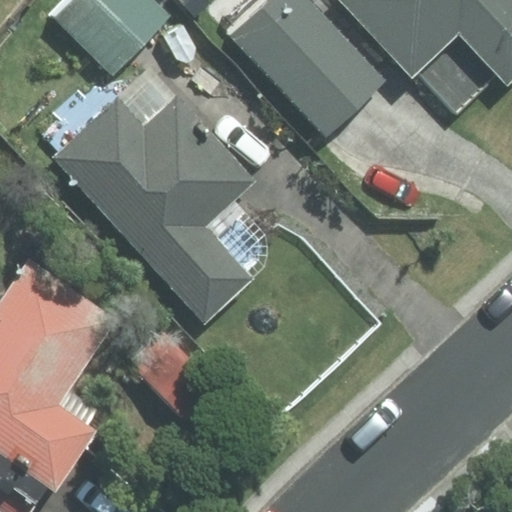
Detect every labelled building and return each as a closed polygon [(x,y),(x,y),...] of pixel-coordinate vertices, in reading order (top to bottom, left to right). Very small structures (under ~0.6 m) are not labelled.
[(170,14),(155,0),(72,0),(56,16),(114,72),(170,14)] [(305,0),(264,0),(230,33),(328,134),(383,80),(305,0)] [(511,0),(341,0),(413,77),(419,72),(456,113),(498,75),(507,85),(511,80),(511,0)] [(54,157),(205,322),(252,279),(265,267),(267,261),(268,255),(269,244),(265,233),(255,221),(247,211),(234,199),(253,181),(149,67),(54,157)] [(77,381),(118,321),(28,260),(0,300),(0,510),(2,511),(30,511),(49,484),(56,489),(97,430),(92,427),(108,403),(77,381)] [(159,327),(126,359),(182,418),(215,386),(159,327)]
